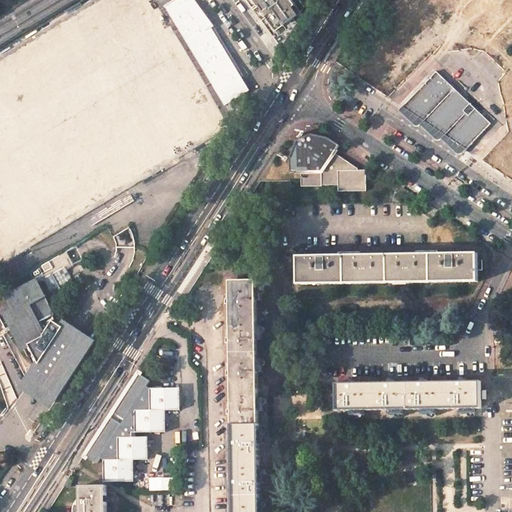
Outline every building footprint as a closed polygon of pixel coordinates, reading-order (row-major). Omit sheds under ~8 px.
[(215,27),(195,0),(174,0),(168,4),(174,15),(171,17),(184,39),(188,37),(200,58),(197,60),(210,82),(214,80),(228,104),(250,91),(212,28),(215,27)] [(247,0),(283,49),(302,20),(293,8),(295,4),(291,0),(247,0)] [(174,15),(168,4),(165,6),(171,17),(174,15)] [(200,58),(188,37),(184,39),(197,60),(200,58)] [(466,151),(492,124),(437,71),(401,108),(466,151)] [(228,104),(214,80),(210,82),(225,106),(228,104)] [(340,145),(328,137),(310,134),(297,141),(291,159),(291,173),(302,172),(302,187),(322,186),(322,184),(339,184),(339,192),(367,191),(366,170),(344,171),(344,166),(332,157),(340,145)] [(129,227),(113,236),(116,244),(116,247),(126,247),(135,247),(135,240),(132,231),(129,227)] [(66,252),(74,266),(84,260),(76,246),(66,252)] [(43,278),(65,266),(67,270),(74,266),(66,252),(31,273),(36,282),(43,278)] [(478,254),(298,257),(298,285),(478,282),(478,254)] [(55,315),(44,295),(43,296),(36,282),(8,297),(15,309),(5,315),(16,334),(29,327),(37,341),(45,336),(48,332),(42,322),(55,315)] [(51,408),(94,343),(74,330),(66,325),(64,328),(56,322),(48,332),(45,336),(37,341),(30,345),(41,365),(30,380),(24,390),(29,394),(51,408)] [(37,341),(29,327),(16,334),(24,348),(30,345),(37,341)] [(134,432),(167,432),(167,409),(182,409),(181,388),(151,388),(148,386),(151,381),(140,373),(88,456),(98,462),(102,457),(106,459),(106,482),(136,481),(135,459),(150,458),(150,436),(134,436),(134,432)] [(481,382),(337,384),(337,410),(352,410),(352,415),(365,415),(365,410),(387,410),(387,415),(402,415),(402,410),(421,409),(421,414),(436,414),(436,409),(461,409),(461,414),(474,413),(474,408),(481,408),(481,399),(481,391),(481,382)] [(232,424),(233,511),(263,511),(264,503),(260,503),(260,483),(264,483),(263,470),(260,470),(259,445),(263,445),(263,432),(259,432),(259,423),(232,424)] [(107,511),(107,486),(80,486),(80,511),(107,511)]
